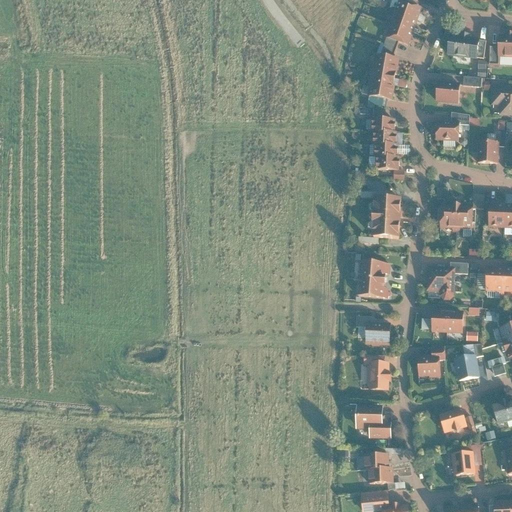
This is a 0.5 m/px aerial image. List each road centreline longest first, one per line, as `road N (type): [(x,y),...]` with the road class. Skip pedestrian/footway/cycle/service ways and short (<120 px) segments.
road 1 (residential): [(424,167),(414,94),(435,30),(455,13)]
road 2 (residential): [(408,309),(424,167)]
